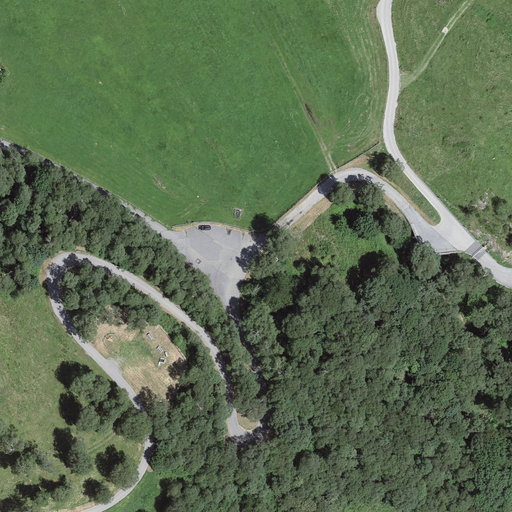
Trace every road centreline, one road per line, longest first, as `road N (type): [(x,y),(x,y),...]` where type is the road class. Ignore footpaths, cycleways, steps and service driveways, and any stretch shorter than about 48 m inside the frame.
road 1 (unclassified): [(95,511),(139,476),(147,428),(116,372),(61,313),(52,283),(57,264),(95,257),(199,329),(227,385),(235,434),(245,439),(263,431),(266,417),(232,294),(263,243),(330,184),(356,174),(384,186),(422,229),(441,237),(449,230)]
road 2 (unclassified): [(449,230),(388,140),(394,78),(387,0)]
